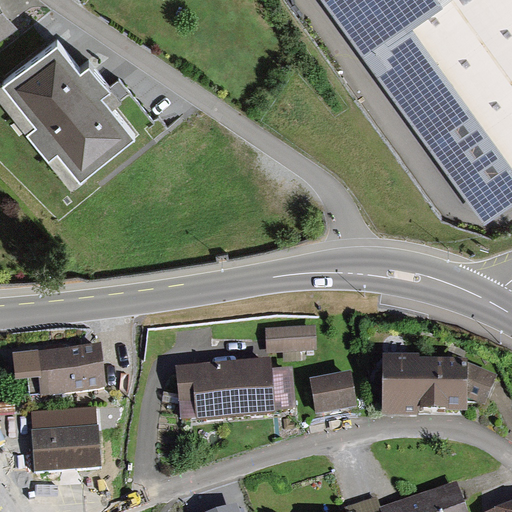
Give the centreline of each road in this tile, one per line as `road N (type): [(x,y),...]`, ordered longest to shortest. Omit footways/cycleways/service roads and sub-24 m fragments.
road 1 (residential): [(511,455),(488,439),(446,430),(345,432),(110,511)]
road 2 (residential): [(57,0),(330,189),(344,209),(351,266)]
road 3 (tertiary): [(351,266),(0,315)]
road 4 (unknown): [(511,210),(475,214),(313,0)]
road 5 (tertiary): [(490,301),(425,276),(351,266)]
